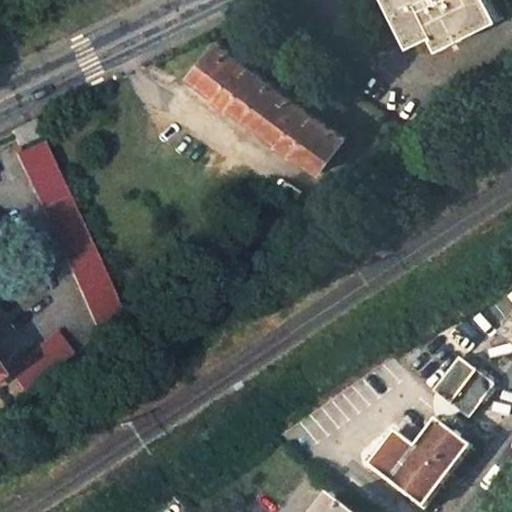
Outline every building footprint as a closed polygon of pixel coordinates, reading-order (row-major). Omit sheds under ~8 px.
[(384,0),(406,44),(429,33),(437,47),(497,17),(488,0),(384,0)] [(292,151),(319,171),(343,138),(216,41),(191,74),(218,95),(216,98),(228,107),(230,104),(279,142),(277,145),(290,154),(292,151)] [(10,130),(18,145),(39,135),(31,120),(10,130)] [(42,141),(18,153),(100,327),(124,316),(42,141)] [(58,334),(11,369),(27,392),(75,355),(58,334)] [(434,393),(470,420),(483,403),(488,407),(498,392),(494,379),(480,368),(477,371),(461,359),(434,393)] [(340,399),(313,416),(323,433),(351,416),(340,399)] [(397,432),(370,467),(423,508),(471,447),(434,417),(412,444),(397,432)] [(352,511),(333,497),(321,511),(352,511)]
